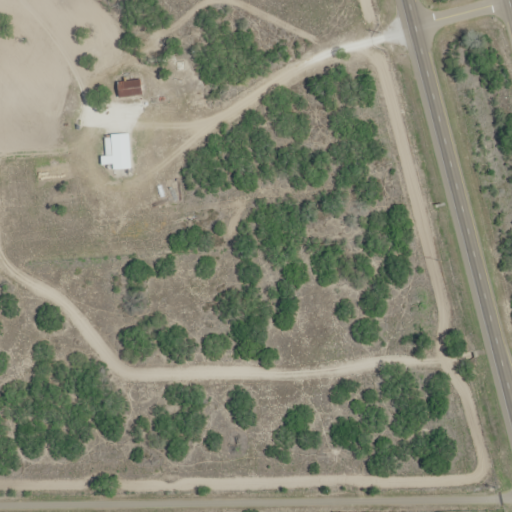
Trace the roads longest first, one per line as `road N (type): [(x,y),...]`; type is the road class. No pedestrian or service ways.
road 1 (residential): [(511,495),(0,504)]
road 2 (trunk): [(412,0),(511,378)]
